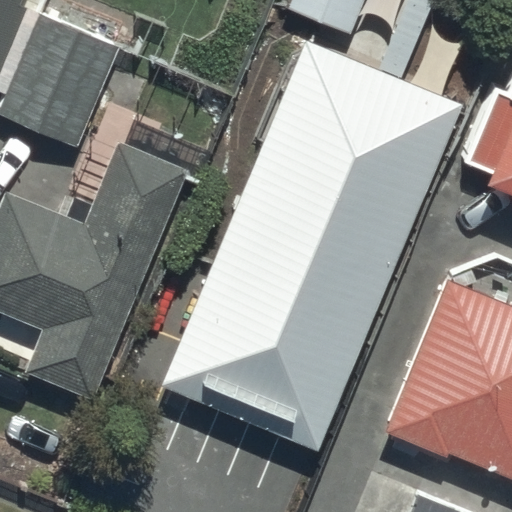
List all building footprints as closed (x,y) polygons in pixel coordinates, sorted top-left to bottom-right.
[(0,0),(0,37),(14,0),(0,0)] [(33,0),(0,79),(0,102),(72,133),(114,32),(36,0),(33,0)] [(294,0),(344,21),(352,0),(294,0)] [(154,368),(310,433),(455,87),(299,22),(154,368)] [(457,146),(511,168),(511,52),(502,77),(488,71),(457,146)] [(0,297),(35,312),(18,355),(87,383),(181,153),(111,124),(78,206),(0,174),(0,297)] [(441,436),(511,465),(511,292),(440,263),(378,415),(440,440),(441,436)] [(401,511),(490,511),(414,481),(401,511)]
